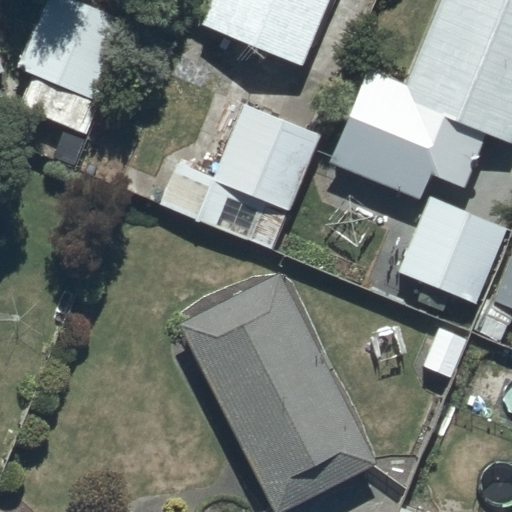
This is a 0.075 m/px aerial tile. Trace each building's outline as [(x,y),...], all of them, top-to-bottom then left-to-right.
[(126,30),(55,0),(45,0),(14,73),(93,107),(126,30)] [(300,64),(326,0),(208,0),(200,21),(300,64)] [(510,127),(511,121),(511,0),(435,0),(405,74),(366,58),(327,151),(418,189),(429,162),(462,176),(487,118),(510,127)] [(288,213),(318,139),(244,108),(213,183),(288,213)] [(470,300),(502,226),(427,194),(396,269),(470,300)] [(502,346),(511,325),(511,265),(497,306),(496,307),(487,303),(474,333),(502,346)] [(297,511),(376,474),(278,285),(183,331),(270,511),(297,511)] [(511,404),(511,367),(491,360),(479,392),(511,404)]
